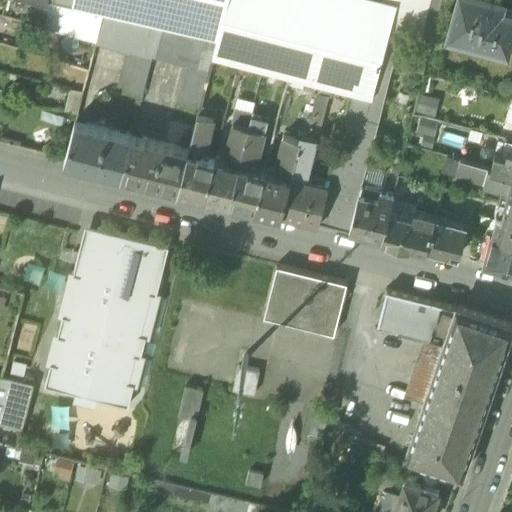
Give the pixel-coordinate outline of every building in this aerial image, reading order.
[(45,0),(40,24),(97,39),(105,10),(62,0),(45,0)] [(62,0),(105,10),(161,23),(218,37),(227,0),(62,0)] [(348,87),(351,92),(369,22),(391,26),(393,17),(326,0),(227,0),(218,37),(214,53),(240,59),(254,63),(348,87)] [(429,0),(326,0),(393,17),(391,26),(401,28),(422,33),(429,0)] [(457,0),(449,29),(477,36),(475,42),(508,51),(511,36),(511,10),(502,8),(504,0),(457,0)] [(97,39),(130,49),(152,56),(153,52),(161,23),(105,10),(97,39)] [(401,28),(391,26),(369,22),(351,92),(347,109),(332,164),(328,182),(318,221),(351,229),(363,181),(401,28)] [(153,52),(187,62),(210,69),(214,53),(218,37),(161,23),(153,52)] [(448,34),(475,42),(477,36),(449,29),(448,34)] [(143,93),(152,56),(130,49),(119,86),(143,93)] [(254,63),(240,59),(237,70),(251,74),(254,63)] [(200,106),(210,69),(187,62),(177,99),(200,106)] [(78,110),(83,89),(70,86),(65,107),(78,110)] [(300,138),(291,172),(307,177),(326,105),(329,105),(332,95),(319,91),(307,134),(301,133),(300,138)] [(421,92),(415,111),(435,116),(440,97),(421,92)] [(240,95),(237,107),(253,111),(256,99),(240,95)] [(237,107),(233,120),(249,124),(252,113),(253,111),(237,107)] [(199,111),(189,148),(201,151),(202,146),(207,148),(215,116),(199,111)] [(252,113),(249,124),(265,128),(268,117),(252,113)] [(420,115),(416,131),(424,133),(435,136),(439,120),(420,115)] [(65,156),(77,159),(87,122),(76,119),(65,156)] [(231,154),(229,158),(240,161),(249,124),(233,120),(225,152),(231,154)] [(132,133),(87,122),(77,159),(122,171),(132,133)] [(249,124),(240,161),(251,164),(252,159),(257,160),(265,128),(249,124)] [(471,127),(467,139),(479,142),(482,130),(471,127)] [(143,136),(132,133),(122,171),(132,173),(143,136)] [(281,167),(280,172),(290,174),(291,172),(300,138),(284,133),(276,165),(281,167)] [(431,147),(435,136),(424,133),(421,144),(431,147)] [(189,148),(143,136),(132,173),(179,185),(189,148)] [(504,141),(501,152),(509,154),(510,152),(511,152),(511,138),(505,136),(504,141)] [(501,152),(504,141),(498,140),(495,151),(501,152)] [(201,151),(189,148),(179,185),(205,192),(215,155),(201,151)] [(511,171),(511,152),(510,152),(509,154),(501,152),(495,151),(491,166),(511,171)] [(456,173),(460,157),(446,153),(442,169),(456,173)] [(230,198),(240,161),(229,158),(215,155),(205,192),(230,198)] [(511,204),(511,171),(491,166),(460,157),(456,173),(503,186),(498,201),(500,201),(511,204)] [(265,168),(251,164),(240,161),(230,198),(256,205),(265,168)] [(319,161),(315,178),(328,182),(332,164),(319,161)] [(369,166),(365,181),(380,185),(384,170),(369,166)] [(280,172),(265,168),(256,205),(281,211),(290,174),(280,172)] [(315,178),(307,177),(291,172),(290,174),(281,211),(318,221),(328,182),(315,178)] [(351,229),(383,237),(390,210),(393,196),(394,194),(381,190),(382,186),(380,185),(365,181),(363,181),(351,229)] [(393,196),(390,210),(413,216),(414,210),(416,201),(393,196)] [(511,236),(511,204),(500,201),(498,204),(496,207),(495,210),(496,214),(496,216),(492,231),(511,236)] [(413,216),(390,210),(383,237),(386,238),(385,238),(400,242),(426,248),(434,216),(434,215),(414,210),(413,216)] [(492,231),(496,216),(482,212),(478,227),(492,231)] [(426,248),(458,257),(465,229),(461,223),(434,216),(426,248)] [(85,224),(79,251),(91,254),(97,227),(85,224)] [(50,364),(45,384),(76,392),(98,397),(128,405),(134,385),(134,383),(128,381),(135,354),(141,356),(141,354),(146,337),(146,335),(140,334),(151,292),(156,294),(157,292),(169,245),(97,227),(91,254),(79,251),(74,271),(73,273),(79,274),(68,315),(63,314),(63,316),(58,333),(58,335),(63,336),(56,363),(51,362),(50,364)] [(484,263),(511,270),(511,236),(492,231),(484,263)] [(265,315),(335,333),(347,282),(277,265),(265,315)] [(73,273),(74,271),(70,270),(58,315),(63,316),(63,314),(68,315),(79,274),(73,273)] [(430,462),(462,473),(511,325),(511,324),(457,306),(457,307),(387,289),(378,322),(424,334),(446,339),(425,399),(406,454),(420,459),(430,462)] [(146,335),(146,337),(150,338),(161,293),(157,292),(156,294),(151,292),(140,334),(146,335)] [(58,335),(58,333),(54,332),(46,363),(50,364),(51,362),(56,363),(63,336),(58,335)] [(446,339),(424,334),(404,392),(425,399),(446,339)] [(134,383),(134,385),(137,386),(145,355),(141,354),(141,356),(135,354),(128,381),(134,383)] [(14,360),(11,371),(24,374),(27,363),(14,360)] [(234,388),(244,390),(249,367),(238,365),(234,388)] [(244,390),(255,392),(260,369),(249,367),(244,390)] [(2,374),(0,373),(0,421),(23,427),(34,383),(2,374)] [(182,453),(187,454),(196,417),(203,388),(187,384),(180,413),(191,416),(182,453)] [(98,397),(76,392),(74,400),(96,405),(98,397)] [(311,430),(323,433),(328,413),(316,410),(311,430)] [(330,414),(326,431),(349,440),(352,431),(355,425),(330,414)] [(386,445),(352,431),(349,440),(382,454),(386,445)] [(75,459),(57,455),(54,470),(58,471),(56,477),(70,480),(75,459)] [(427,470),(430,462),(420,459),(417,466),(427,470)] [(79,463),(75,477),(99,483),(102,469),(79,463)] [(246,481),(261,484),(264,472),(249,468),(246,481)] [(130,475),(111,470),(108,484),(126,488),(130,475)] [(132,483),(150,487),(152,477),(135,473),(135,474),(132,483)] [(150,487),(175,493),(178,483),(152,477),(150,487)] [(393,511),(432,511),(434,507),(436,508),(439,498),(437,497),(439,491),(405,479),(400,492),(393,511)] [(175,493),(212,502),(215,492),(178,483),(175,493)] [(379,509),(388,511),(393,511),(400,492),(386,488),(379,509)] [(215,492),(212,502),(219,503),(222,494),(215,492)] [(217,511),(222,511),(244,511),(248,500),(222,494),(219,503),(217,511)]
